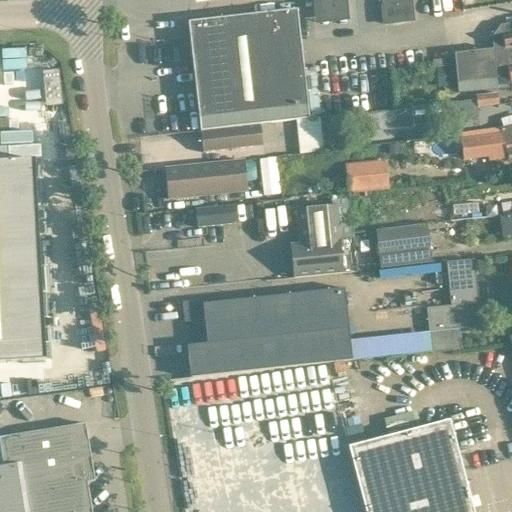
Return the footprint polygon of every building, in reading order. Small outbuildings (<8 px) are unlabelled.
[(350,17),(348,0),(313,0),(315,21),(350,17)] [(381,0),(384,25),(414,21),(411,0),(381,0)] [(201,130),(309,118),(296,10),(188,22),(201,130)] [(505,47),(493,49),(495,67),(496,67),(496,68),(508,66),(508,69),(511,68),(511,23),(501,25),(503,37),(505,47)] [(497,90),(495,67),(493,49),(455,54),(456,65),(456,66),(458,86),(458,93),(497,90)] [(458,86),(456,66),(442,67),(444,87),(458,86)] [(496,67),(495,67),(497,90),(511,88),(511,90),(511,68),(508,69),(508,66),(496,68),(496,67)] [(477,108),(498,105),(497,93),(476,96),(477,108)] [(426,106),(411,107),(411,108),(412,116),(413,122),(427,120),(426,106)] [(411,108),(329,117),(331,137),(349,135),(348,126),(356,125),(357,134),(413,128),(413,126),(413,122),(412,116),(411,108)] [(201,131),(203,153),(263,146),(260,124),(201,131)] [(511,124),(499,128),(501,133),(502,132),(504,141),(506,147),(511,145),(511,124)] [(501,133),(460,138),(462,150),(463,160),(489,157),(489,161),(509,159),(509,160),(511,159),(511,145),(506,147),(504,141),(502,132),(501,133)] [(388,155),(401,153),(400,144),(387,145),(388,155)] [(278,155),(260,158),(266,195),(284,192),(278,155)] [(348,194),(389,190),(386,160),(345,164),(348,194)] [(34,161),(0,163),(0,364),(45,362),(34,161)] [(168,199),(248,190),(245,161),(165,169),(168,199)] [(299,243),(291,244),(294,279),(314,277),(343,274),(353,273),(350,240),(352,239),(348,195),(331,197),(332,206),(295,209),(299,243)] [(236,205),(196,209),(198,228),(238,224),(236,205)] [(428,225),(376,231),(378,256),(431,250),(428,225)] [(474,260),(446,263),(451,307),(464,305),(476,304),(478,304),(474,260)] [(352,361),(344,289),(223,302),(222,298),(182,302),(185,322),(204,320),(207,344),(187,346),(191,378),(352,361)] [(451,307),(426,309),(429,332),(431,353),(451,350),(452,352),(462,351),(459,329),(466,328),(464,305),(451,307)] [(368,442),(349,447),(365,511),(473,511),(449,421),(421,428),(416,411),(383,419),(388,437),(368,442)] [(91,511),(79,432),(86,431),(85,424),(0,438),(0,511),(91,511)]
